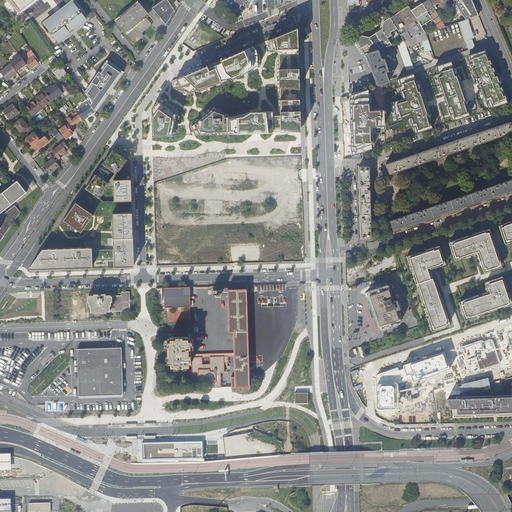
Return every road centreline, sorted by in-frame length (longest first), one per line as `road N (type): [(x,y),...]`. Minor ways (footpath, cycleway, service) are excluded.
road 1 (residential): [(144,278),(141,107),(167,72),(315,15)]
road 2 (unclassified): [(170,492),(430,475),(462,482),(491,511)]
road 3 (primary): [(315,15),(323,272)]
road 4 (primary): [(323,272),(340,511)]
road 5 (primary): [(336,272),(327,91),(333,36)]
road 6 (secondary): [(189,0),(59,186)]
road 7 (tertiary): [(511,428),(388,431),(359,414),(342,388)]
road 8 (unclassified): [(416,467),(309,465),(237,477)]
road 9 (unclassified): [(171,479),(119,480),(0,434)]
road 10 (unclassified): [(416,467),(237,477)]
road 11 (residential): [(144,278),(323,272)]
road 12 (unclassified): [(0,447),(113,492),(170,492)]
road 13 (unclassified): [(0,328),(178,330)]
road 14 (residential): [(0,281),(144,278)]
road 15 (unclassified): [(170,492),(181,499),(264,499),(289,511)]
road 16 (primary): [(350,511),(342,388)]
